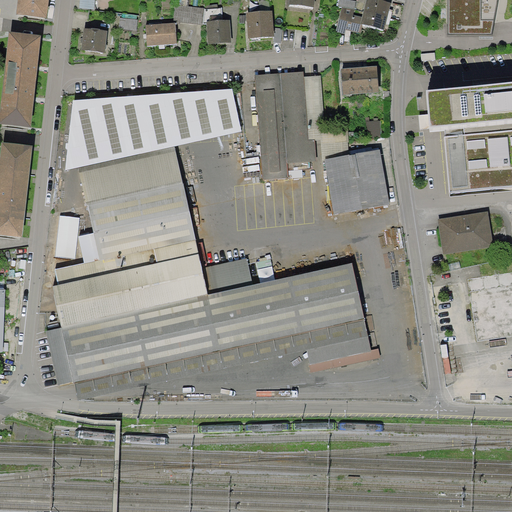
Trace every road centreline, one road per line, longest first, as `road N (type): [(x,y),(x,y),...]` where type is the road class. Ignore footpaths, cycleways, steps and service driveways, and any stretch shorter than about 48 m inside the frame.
road 1 (unclassified): [(439,410),(118,410),(22,395)]
road 2 (unclassified): [(402,50),(398,142),(439,410)]
road 3 (unclassified): [(57,72),(402,50)]
road 4 (unclassified): [(57,72),(22,395)]
